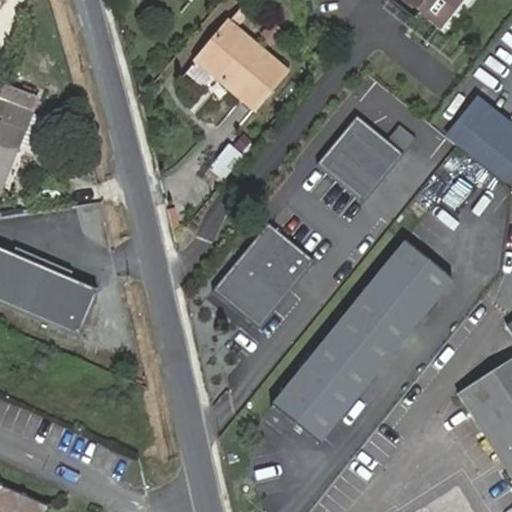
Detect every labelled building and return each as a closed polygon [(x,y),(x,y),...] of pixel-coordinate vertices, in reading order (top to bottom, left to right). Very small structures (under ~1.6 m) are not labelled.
[(400,0),(438,30),(461,0),(400,0)] [(284,76),(225,28),(191,66),(252,116),(284,76)] [(0,189),(31,111),(3,99),(0,105),(0,189)] [(363,203),(403,155),(386,142),(355,116),(317,164),(363,203)] [(400,125),(386,142),(403,155),(416,139),(400,125)] [(220,185),(243,155),(227,143),(204,173),(220,185)] [(259,330),(314,263),(267,224),(212,291),(259,330)] [(321,441),(455,276),(407,237),(273,402),(321,441)] [(91,292),(0,253),(0,307),(72,337),(91,292)] [(511,487),(511,324),(504,329),(511,342),(511,358),(453,396),(511,487)] [(0,511),(38,511),(43,501),(0,484),(0,511)]
